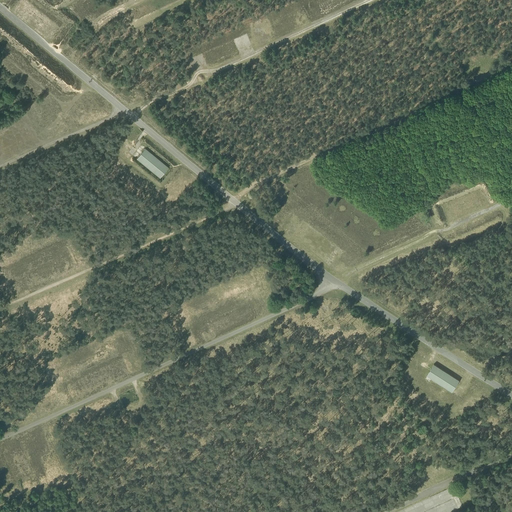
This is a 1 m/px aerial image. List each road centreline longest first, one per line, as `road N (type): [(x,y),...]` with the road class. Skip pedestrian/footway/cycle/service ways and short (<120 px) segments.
road 1 (track): [(0,438),(339,282)]
road 2 (track): [(0,7),(237,199)]
road 3 (track): [(366,0),(124,110)]
road 4 (track): [(237,199),(0,306)]
road 5 (track): [(339,282),(511,394)]
road 6 (track): [(511,201),(339,282)]
road 7 (track): [(0,168),(124,110)]
road 8 (track): [(511,455),(387,511)]
road 9 (track): [(237,199),(339,282)]
